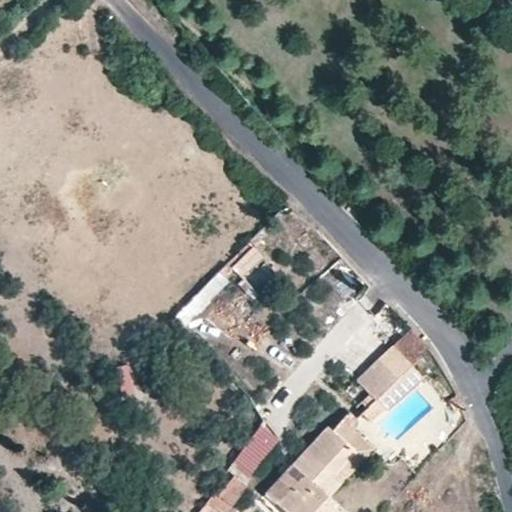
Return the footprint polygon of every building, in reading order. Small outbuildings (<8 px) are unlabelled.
[(365,211),(354,201),(345,210),(356,220),(365,211)] [(255,245),(232,267),(244,279),(266,256),(255,245)] [(409,328),(393,344),(413,363),(427,348),(409,328)] [(413,363),(393,344),(356,380),(375,399),(376,398),(411,365),(413,363)] [(425,379),(411,365),(376,398),(385,406),(390,411),(425,379)] [(128,368),(116,371),(122,395),(134,392),(128,368)] [(106,395),(98,380),(86,387),(95,402),(106,395)] [(462,406),(457,396),(448,402),(456,411),(462,406)] [(385,406),(376,398),(375,399),(359,413),(367,423),(385,406)] [(363,460),(375,448),(342,418),(331,430),(363,460)] [(229,467),(248,482),(280,439),(261,425),(229,467)] [(329,496),(363,460),(331,430),(327,427),(286,470),(297,480),(276,502),(286,511),(337,511),(326,503),(331,497),(329,496)] [(297,480),(286,470),(265,492),(276,502),(297,480)] [(249,483),(234,472),(217,495),(232,506),(249,483)]
